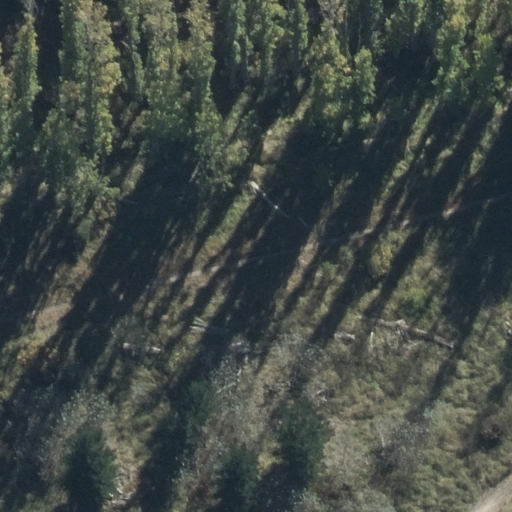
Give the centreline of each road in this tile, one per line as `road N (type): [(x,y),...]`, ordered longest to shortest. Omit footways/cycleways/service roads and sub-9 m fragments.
road 1 (track): [(511,183),(0,288)]
road 2 (track): [(0,47),(78,23),(327,13),(345,0)]
